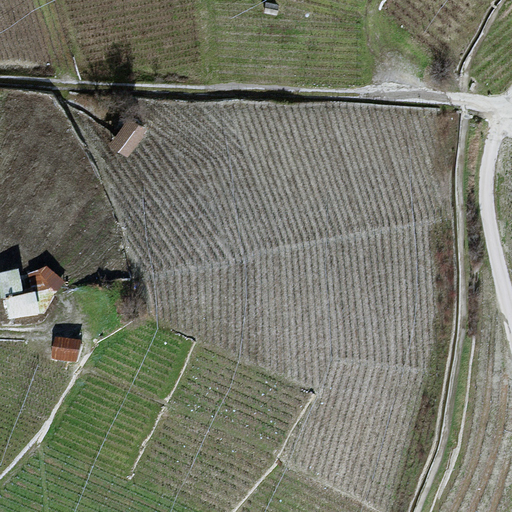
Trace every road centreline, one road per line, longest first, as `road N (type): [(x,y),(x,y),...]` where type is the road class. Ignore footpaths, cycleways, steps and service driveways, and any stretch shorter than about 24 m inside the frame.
road 1 (track): [(511,126),(464,100),(0,84)]
road 2 (unclassified): [(511,341),(486,216),(489,154),(504,118)]
